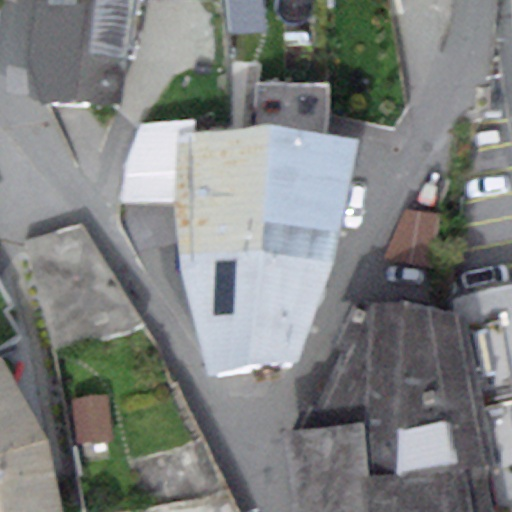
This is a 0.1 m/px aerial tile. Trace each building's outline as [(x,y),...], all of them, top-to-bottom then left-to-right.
[(41,0),(38,79),(40,87),(43,94),(47,99),(53,101),(118,107),(131,0),(41,0)] [(353,158),(323,154),(331,113),(329,89),(257,85),(252,145),(178,139),(178,125),(139,126),(126,163),(121,199),(190,203),(194,274),(211,362),(217,373),(291,363),(327,284),(353,158)] [(493,87),(458,86),(453,118),(475,121),(480,120),(485,118),(489,115),(491,111),(493,87)] [(387,255),(432,263),(438,220),(403,217),(387,255)] [(81,226),(27,240),(57,348),(143,327),(81,226)] [(0,348),(22,335),(9,311),(14,306),(0,281),(0,348)] [(511,511),(511,286),(448,299),(454,334),(483,480),(487,511),(511,511)] [(423,333),(355,321),(297,441),(359,440),(364,489),(483,480),(454,334),(423,333)] [(53,511),(42,454),(0,380),(0,511),(53,511)] [(146,506),(205,494),(174,383),(104,403),(106,423),(146,506)] [(104,400),(77,403),(81,439),(107,436),(106,423),(104,403),(104,400)] [(364,489),(359,440),(297,441),(295,502),(296,511),(487,511),(483,480),(364,489)] [(119,511),(209,511),(205,494),(146,506),(119,511)]
